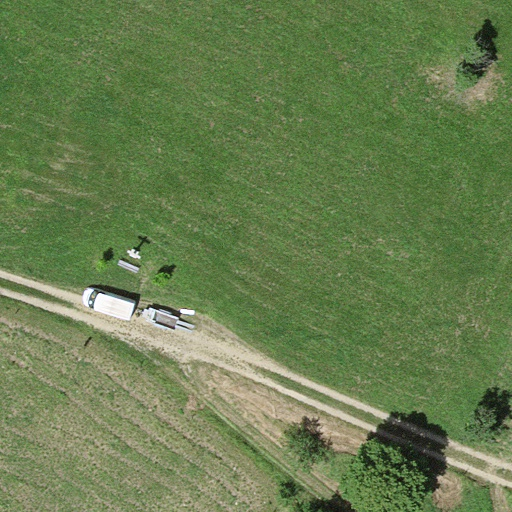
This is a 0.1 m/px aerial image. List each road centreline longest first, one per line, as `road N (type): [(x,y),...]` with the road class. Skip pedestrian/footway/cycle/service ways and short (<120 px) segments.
road 1 (track): [(511,481),(236,362),(124,330)]
road 2 (track): [(332,511),(124,330)]
road 3 (track): [(0,288),(124,330)]
